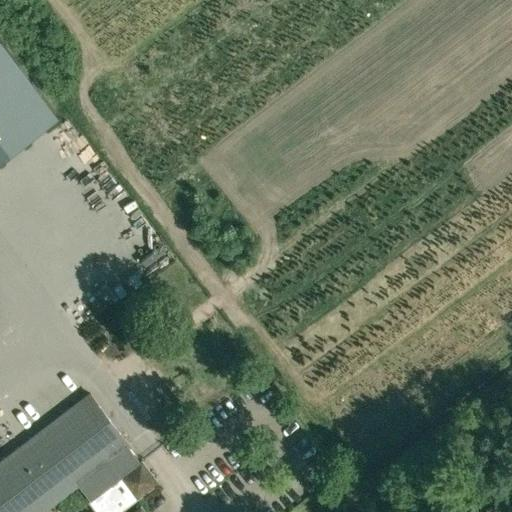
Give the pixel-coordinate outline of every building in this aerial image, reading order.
[(0,42),(0,172),(62,125),(0,42)] [(6,369),(23,360),(18,350),(0,359),(6,369)] [(91,391),(0,460),(0,511),(44,511),(80,485),(130,447),(132,445),(91,391)] [(122,511),(121,510),(158,482),(143,462),(142,463),(130,447),(80,485),(92,501),(87,505),(91,511),(145,511),(141,506),(133,511),(122,511)] [(327,458),(314,469),(321,478),(334,467),(327,458)]
